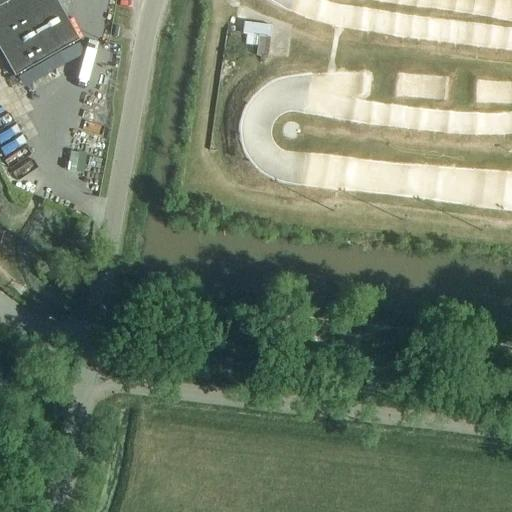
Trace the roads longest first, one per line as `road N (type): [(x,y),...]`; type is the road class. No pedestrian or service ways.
road 1 (unclassified): [(83,383),(511,433)]
road 2 (unclassified): [(157,0),(83,383)]
road 3 (unclassified): [(83,383),(54,511)]
